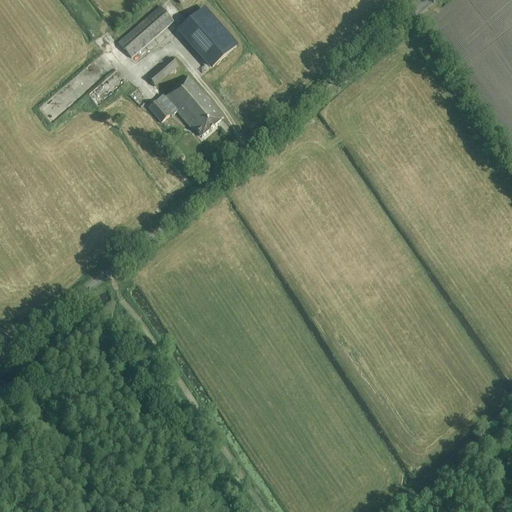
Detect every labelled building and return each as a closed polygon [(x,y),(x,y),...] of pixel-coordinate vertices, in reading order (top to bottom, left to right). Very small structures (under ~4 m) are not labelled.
[(131,59),(174,23),(161,7),(118,44),(131,59)] [(204,11),(181,31),(213,67),(236,47),(204,11)] [(172,48),(178,42),(173,37),(167,43),(172,48)] [(155,86),(179,66),(172,58),(148,79),(155,86)] [(51,123),(85,93),(81,89),(88,83),(83,77),(52,103),(54,105),(44,114),(51,123)] [(161,125),(171,116),(172,117),(177,113),(192,131),(194,129),(202,138),(224,119),(188,77),(164,98),(163,96),(148,109),(161,125)] [(164,125),(168,131),(161,136),(174,154),(189,144),(180,132),(183,130),(174,117),(164,125)]
